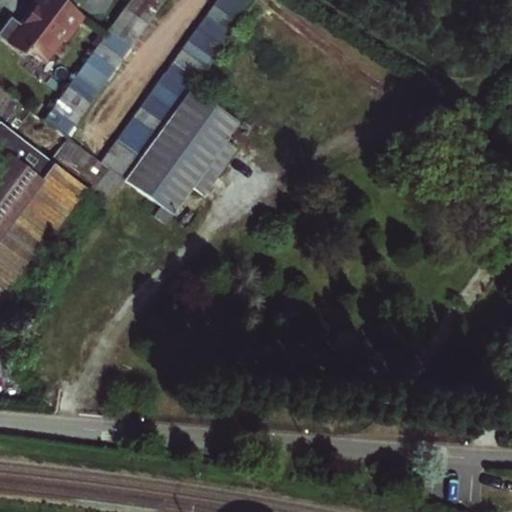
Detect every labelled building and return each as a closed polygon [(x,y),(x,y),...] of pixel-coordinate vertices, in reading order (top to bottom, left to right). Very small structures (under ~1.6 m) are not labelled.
[(65,42),(84,16),(62,0),(34,0),(29,8),(28,9),(28,10),(28,11),(28,13),(29,14),(29,15),(30,15),(22,26),(11,18),(0,33),(0,38),(24,57),(28,52),(44,64),(62,39),(65,42)] [(137,0),(130,0),(125,7),(147,23),(155,13),(137,0)] [(162,0),(137,0),(155,13),(164,1),(162,0)] [(232,0),(220,0),(216,5),(238,21),(246,10),(232,0)] [(232,0),(246,10),(253,0),(232,0)] [(216,5),(208,17),(230,32),(238,21),(216,5)] [(147,23),(125,7),(117,18),(139,34),(147,23)] [(230,32),(208,17),(200,27),(222,43),(230,32)] [(139,34),(117,18),(109,30),(130,45),(139,34)] [(222,43),(200,27),(191,39),(213,55),(222,43)] [(130,45),(109,30),(101,40),(122,56),(130,45)] [(213,55),(191,39),(183,50),(205,65),(213,55)] [(122,56),(101,40),(93,51),(114,67),(122,56)] [(205,65),(183,50),(175,61),(197,77),(205,65)] [(93,51),(85,62),(106,78),(114,67),(93,51)] [(175,61),(167,72),(189,88),(197,77),(175,61)] [(85,62),(76,74),(97,89),(106,78),(85,62)] [(189,88),(167,72),(159,83),(180,98),(189,88)] [(97,89),(76,74),(68,85),(89,100),(97,89)] [(180,98),(159,83),(150,94),(172,110),(180,98)] [(68,85),(60,96),(81,111),(89,100),(68,85)] [(131,165),(121,178),(157,205),(151,214),(163,223),(189,187),(199,194),(219,166),(210,160),(237,124),(189,88),(180,98),(172,110),(164,121),(155,132),(147,143),(138,154),(131,165)] [(172,110),(150,94),(142,105),(164,121),(172,110)] [(60,96),(52,106),(73,121),(81,111),(60,96)] [(164,121),(142,105),(134,116),(155,132),(164,121)] [(63,135),(73,121),(52,106),(43,119),(63,135)] [(155,132),(134,116),(126,127),(147,143),(155,132)] [(0,165),(0,305),(79,199),(86,190),(54,166),(0,125),(0,163),(1,164),(0,165)] [(147,143),(126,127),(117,139),(138,154),(147,143)] [(138,154),(117,139),(110,149),(131,165),(138,154)] [(72,141),(54,166),(86,190),(103,203),(121,178),(100,162),(72,141)] [(131,165),(110,149),(100,162),(121,178),(131,165)] [(86,190),(79,199),(97,212),(103,203),(86,190)]
